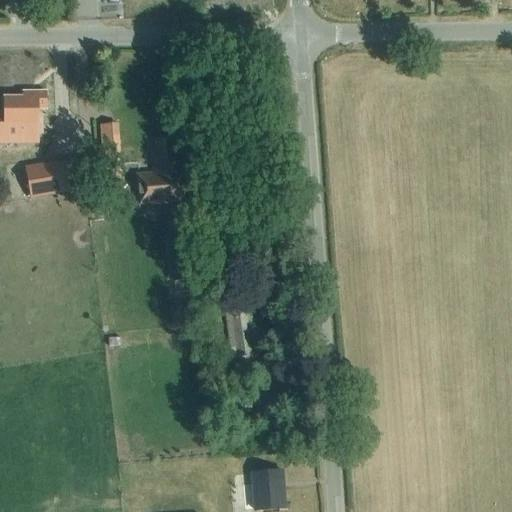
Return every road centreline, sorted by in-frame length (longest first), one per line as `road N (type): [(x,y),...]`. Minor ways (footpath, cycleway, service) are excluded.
road 1 (tertiary): [(334,511),(298,37)]
road 2 (tertiary): [(298,37),(0,38)]
road 3 (tertiary): [(511,34),(298,37)]
